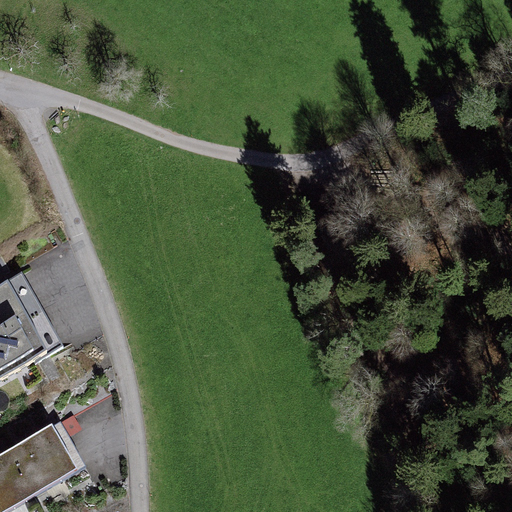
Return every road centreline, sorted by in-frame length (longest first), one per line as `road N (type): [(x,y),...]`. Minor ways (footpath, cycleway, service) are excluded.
road 1 (track): [(511,246),(313,164),(215,150),(25,90)]
road 2 (residential): [(0,83),(25,90),(102,289),(140,440),(143,511)]
road 3 (track): [(313,164),(511,81)]
